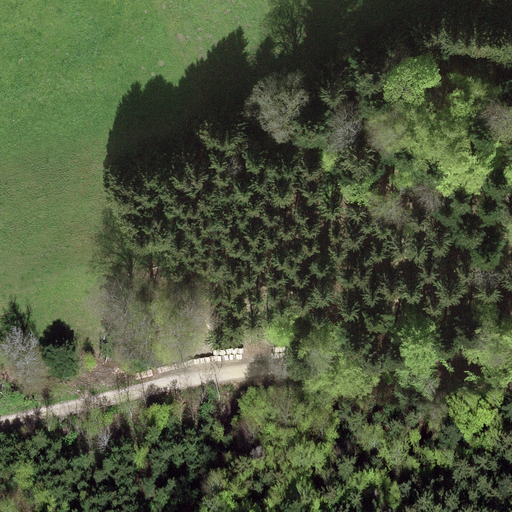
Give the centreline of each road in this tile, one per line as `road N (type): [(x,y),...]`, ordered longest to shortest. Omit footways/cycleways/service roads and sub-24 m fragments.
road 1 (track): [(511,347),(409,363),(206,376),(0,423)]
road 2 (track): [(206,376),(277,321),(371,267),(511,213)]
